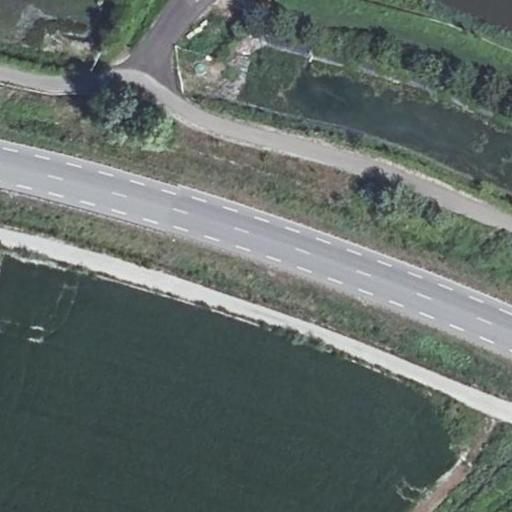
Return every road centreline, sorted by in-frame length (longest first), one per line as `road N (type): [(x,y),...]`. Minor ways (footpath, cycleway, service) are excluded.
road 1 (track): [(0,239),(299,327),(511,412)]
road 2 (secondary): [(511,333),(234,229),(0,163)]
